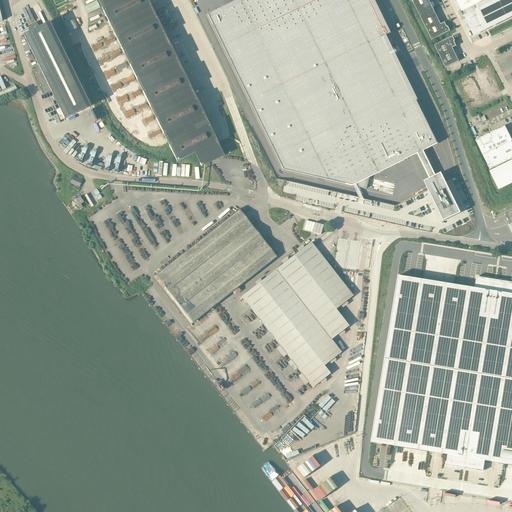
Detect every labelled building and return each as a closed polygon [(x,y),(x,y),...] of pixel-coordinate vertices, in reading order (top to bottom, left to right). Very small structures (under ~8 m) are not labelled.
[(89,13),(100,8),(97,0),(85,6),(89,13)] [(97,0),(173,155),(177,162),(194,153),(201,167),(224,155),(147,0),(97,0)] [(373,0),(236,0),(207,14),(283,169),(366,189),(369,177),(417,153),(429,177),(423,180),(443,220),(459,212),(440,172),(435,174),(424,150),(437,143),(385,36),(389,33),(373,0)] [(412,0),(419,15),(433,8),(428,0),(412,0)] [(432,40),(450,31),(448,26),(447,27),(444,22),(441,24),(433,8),(419,15),(432,40)] [(50,91),(59,108),(55,110),(60,121),(91,106),(49,22),(39,27),(36,22),(28,26),(30,32),(23,35),(37,63),(33,65),(35,69),(31,71),(43,95),(50,91)] [(455,41),(453,37),(434,45),(445,68),(459,61),(452,48),(456,46),(454,42),(455,41)] [(489,133),(479,138),(475,140),(490,170),(511,158),(511,141),(511,142),(511,141),(511,140),(509,135),(510,135),(508,131),(507,131),(505,125),(490,133),(490,134),(489,134),(489,133)] [(499,190),(511,182),(511,159),(489,171),(499,190)] [(74,201),(79,209),(82,207),(80,204),(83,202),(79,197),(74,201)] [(193,323),(277,257),(276,256),(264,241),(265,241),(264,240),(264,241),(252,226),(252,225),(251,225),(239,210),(240,210),(239,209),(155,275),(152,277),(190,325),(192,323),(193,323)] [(320,234),(323,225),(306,220),(303,230),(320,234)] [(311,242),(241,296),(312,387),(330,373),(324,365),(341,352),(331,339),(348,326),(335,309),(353,295),(311,242)] [(398,275),(371,442),(448,454),(447,465),(483,471),(484,460),(511,464),(511,293),(511,294),(511,289),(511,282),(477,277),(475,288),(398,275)]
